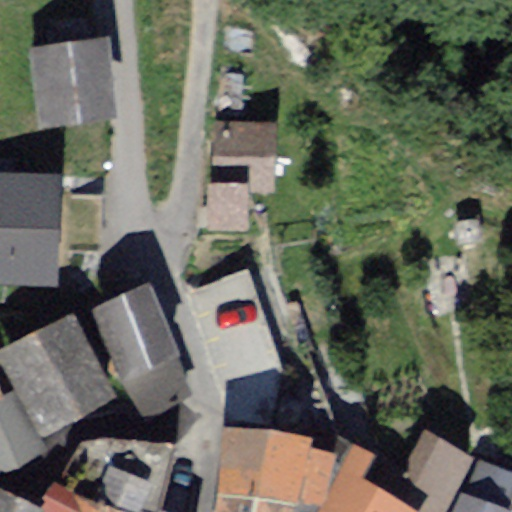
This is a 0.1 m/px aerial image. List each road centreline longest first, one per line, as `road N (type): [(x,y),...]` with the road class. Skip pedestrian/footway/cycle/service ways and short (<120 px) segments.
road 1 (residential): [(114,0),(134,214),(206,403),(204,511)]
road 2 (track): [(146,250),(178,208),(193,161),(209,0)]
